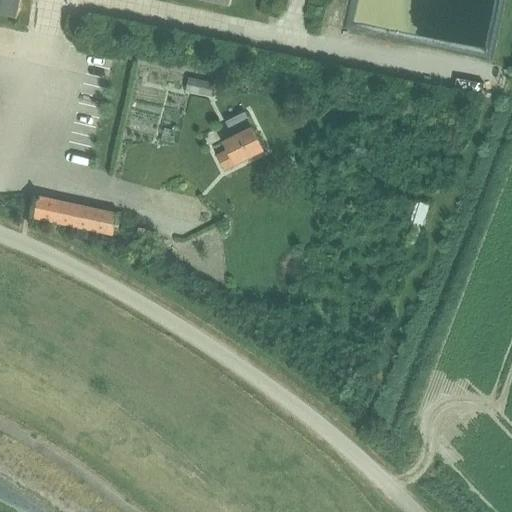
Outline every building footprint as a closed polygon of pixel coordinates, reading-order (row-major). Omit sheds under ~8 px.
[(21,0),(0,0),(0,13),(18,17),(21,0)] [(189,78),(186,91),(211,96),(214,84),(189,78)] [(224,170),(264,150),(253,127),(252,128),(245,113),(226,122),(233,137),(224,142),(228,151),(217,156),(224,170)] [(113,235),(118,214),(35,196),(31,218),(113,235)] [(401,224),(415,228),(421,203),(407,199),(401,224)] [(151,233),(148,246),(156,248),(159,235),(151,233)]
